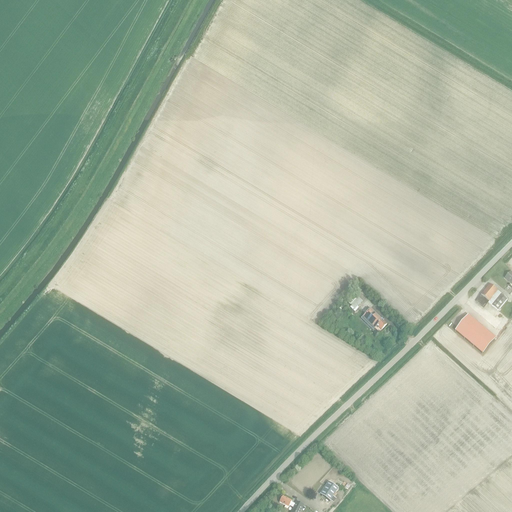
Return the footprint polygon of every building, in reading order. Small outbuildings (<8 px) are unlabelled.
[(489,303),(498,310),(508,299),(490,285),(476,302),(484,308),(489,303)] [(351,305),(355,309),(362,301),(358,297),(351,305)] [(380,331),(386,325),(370,309),(363,317),(366,320),(364,323),(367,326),(369,323),(374,328),(375,328),(377,329),(378,329),(380,331)] [(469,314),(455,329),(483,353),(497,337),(469,314)] [(320,494),(330,501),(338,489),(328,482),(320,494)] [(297,504),(282,497),(279,503),(289,507),(290,504),(295,507),(292,511),(300,511),(298,511),(301,506),(297,504)]
